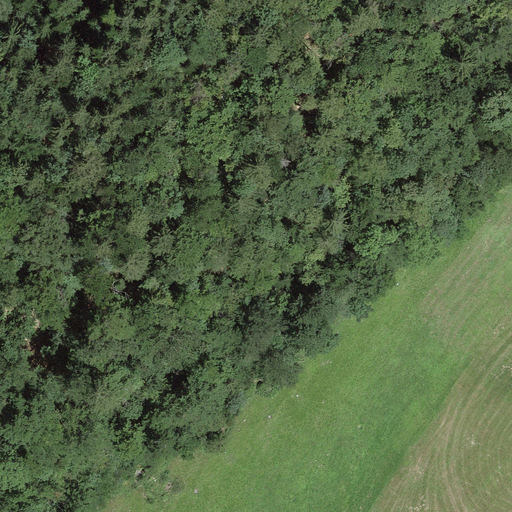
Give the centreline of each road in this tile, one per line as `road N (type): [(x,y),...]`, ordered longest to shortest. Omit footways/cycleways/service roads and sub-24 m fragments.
road 1 (motorway): [(0,61),(511,310)]
road 2 (motorway): [(511,140),(222,0)]
